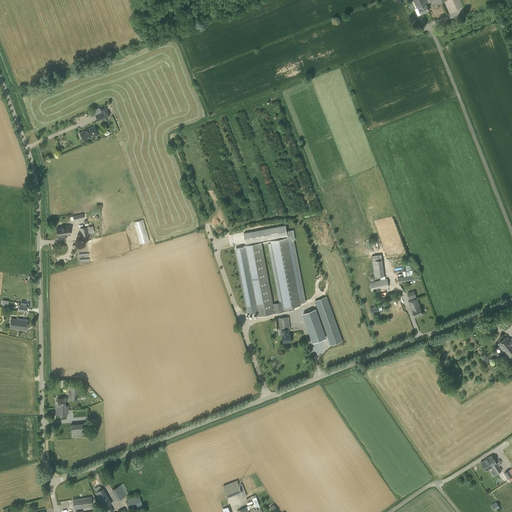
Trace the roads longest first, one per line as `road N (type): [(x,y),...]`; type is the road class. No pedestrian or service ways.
road 1 (unclassified): [(50,483),(511,301)]
road 2 (unclassified): [(50,483),(34,172),(0,77)]
